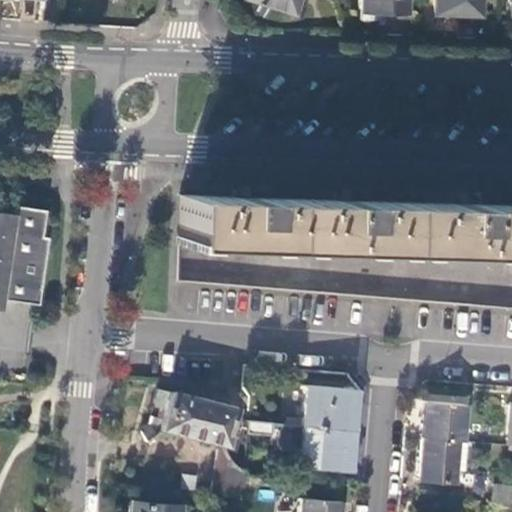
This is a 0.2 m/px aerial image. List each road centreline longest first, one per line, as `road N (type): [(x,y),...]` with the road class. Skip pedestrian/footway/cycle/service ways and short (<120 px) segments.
road 1 (secondary): [(164,148),(511,161)]
road 2 (secondary): [(511,72),(168,65)]
road 3 (residential): [(388,360),(86,334)]
road 4 (residential): [(106,146),(86,334)]
road 5 (residential): [(86,334),(70,511)]
road 6 (residential): [(388,360),(374,511)]
road 7 (residential): [(511,366),(388,360)]
